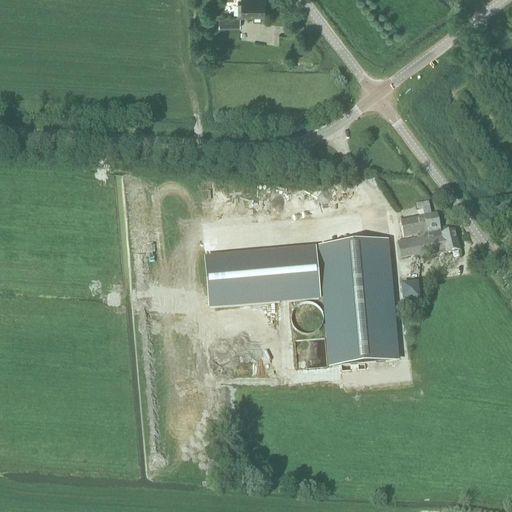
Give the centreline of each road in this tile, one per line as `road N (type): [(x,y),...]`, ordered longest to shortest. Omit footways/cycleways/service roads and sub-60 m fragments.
road 1 (tertiary): [(0,132),(269,144),(331,127),(376,98)]
road 2 (unclassified): [(511,285),(376,98)]
road 3 (tertiary): [(376,98),(503,0)]
road 4 (tertiary): [(376,98),(306,0)]
